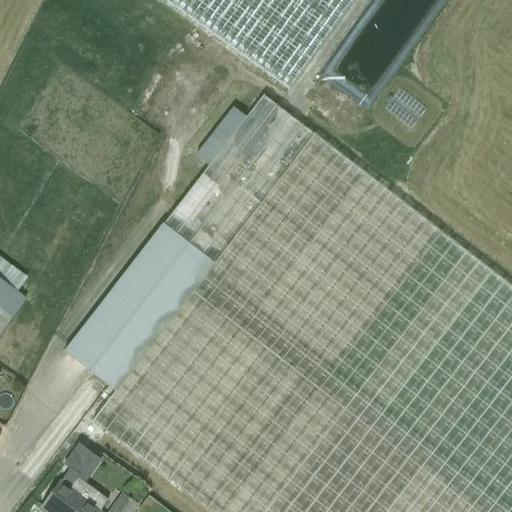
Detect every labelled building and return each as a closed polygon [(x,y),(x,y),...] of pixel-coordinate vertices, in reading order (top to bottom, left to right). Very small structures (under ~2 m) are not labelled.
[(161,0),(289,92),(355,0),(161,0)] [(245,119),(232,109),(195,157),(208,167),(63,354),(91,375),(106,387),(114,393),(92,423),(146,464),(207,511),(511,511),(511,290),(313,137),(262,97),(245,119)] [(0,281),(0,333),(25,299),(0,281)] [(68,489),(60,483),(42,508),(47,511),(100,511),(108,501),(77,478),(68,489)] [(131,511),(136,506),(122,495),(109,511),(131,511)]
